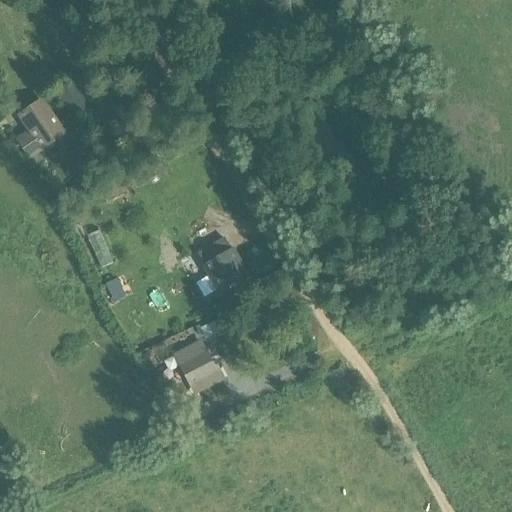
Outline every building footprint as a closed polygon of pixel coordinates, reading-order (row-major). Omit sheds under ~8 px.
[(73,109),(91,104),(84,83),(66,89),(73,109)] [(67,134),(41,98),(16,116),(26,131),(14,139),(29,161),(44,150),(67,134)] [(81,172),(75,160),(63,167),(69,179),(81,172)] [(85,173),(70,181),(78,195),(110,179),(106,170),(100,172),(101,174),(88,180),(85,173)] [(99,231),(88,235),(102,268),(112,264),(99,231)] [(224,238),(197,254),(203,265),(201,266),(218,294),(249,276),(233,248),(230,249),(224,238)] [(260,298),(287,285),(285,280),(281,271),(270,276),(272,281),(256,289),(258,293),(260,298)] [(118,277),(101,286),(112,306),(129,297),(118,277)] [(214,322),(199,329),(205,340),(219,333),(214,322)] [(201,340),(172,355),(178,367),(191,392),(223,376),(217,365),(214,366),(207,352),(201,340)] [(178,388),(165,395),(183,428),(212,414),(206,403),(191,411),(178,388)]
